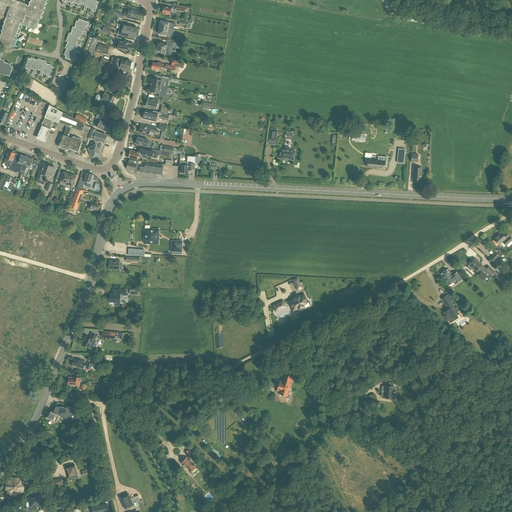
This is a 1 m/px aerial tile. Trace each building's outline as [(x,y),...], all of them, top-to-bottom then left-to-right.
[(0,0),(0,16),(6,18),(5,20),(3,22),(4,23),(4,25),(2,26),(3,27),(2,29),(1,31),(2,32),(1,34),(0,35),(0,36),(1,37),(0,38),(0,41),(1,42),(0,43),(0,44),(4,45),(9,47),(10,45),(12,46),(13,46),(13,43),(13,41),(14,41),(14,39),(15,37),(16,37),(16,34),(17,32),(18,32),(18,30),(18,28),(19,28),(19,25),(20,23),(35,29),(38,20),(39,20),(40,18),(42,16),(41,16),(42,14),(43,12),(43,11),(43,9),(45,7),(44,6),(45,4),(47,3),(46,2),(46,0),(30,0),(30,1),(29,1),(29,4),(28,6),(27,5),(27,4),(14,0),(13,0),(12,0),(0,0)] [(63,0),(83,3),(83,7),(89,8),(89,9),(94,10),(95,0),(63,0)] [(60,59),(59,58),(63,53),(69,55),(82,21),(80,20),(80,18),(82,19),(84,12),(57,2),(49,23),(68,29),(61,48),(48,39),(47,40),(27,27),(18,42),(56,66),(60,59)] [(175,9),(163,6),(162,14),(170,15),(170,11),(174,12),(175,9)] [(127,17),(139,20),(141,12),(129,9),(127,17)] [(113,14),(122,19),(124,15),(114,10),(113,14)] [(159,27),(169,29),(170,29),(172,30),(173,27),(175,27),(175,24),(160,21),(159,27)] [(120,24),(119,28),(136,32),(137,28),(136,28),(136,27),(123,24),(123,25),(120,24)] [(169,29),(159,27),(158,34),(169,36),(170,29),(169,29)] [(119,28),(119,30),(118,35),(128,37),(128,36),(135,37),(135,36),(136,32),(119,28)] [(82,55),(91,60),(98,40),(89,36),(82,55)] [(172,44),(178,45),(177,48),(180,49),(181,42),(173,40),(172,44)] [(115,48),(117,48),(117,49),(127,51),(127,54),(127,53),(131,54),(131,55),(131,52),(132,52),(134,43),(133,43),(133,44),(128,43),(129,42),(124,41),(124,42),(119,41),(116,41),(115,48)] [(155,50),(155,51),(155,52),(164,54),(164,55),(172,56),(173,50),(171,50),(172,47),(169,47),(170,45),(167,45),(164,44),(164,43),(160,43),(157,43),(156,47),(156,48),(155,49),(155,50)] [(97,49),(107,52),(109,47),(99,44),(97,49)] [(27,56),(24,65),(40,69),(39,71),(45,72),(44,77),(49,78),(52,63),(45,62),(45,59),(36,57),(36,58),(27,56)] [(1,59),(0,58),(0,72),(6,75),(9,76),(13,66),(10,65),(11,64),(4,62),(5,60),(1,59)] [(98,65),(116,77),(118,68),(126,70),(126,69),(130,69),(131,61),(112,58),(110,65),(101,59),(98,65)] [(153,62),(151,69),(160,71),(161,67),(163,67),(164,64),(161,63),(158,62),(157,63),(153,62)] [(151,84),(161,86),(162,81),(166,82),(167,80),(170,81),(171,78),(157,75),(156,79),(149,78),(148,83),(151,84)] [(101,77),(98,82),(104,85),(107,80),(101,77)] [(167,87),(161,86),(151,84),(150,90),(159,93),(159,95),(170,97),(171,93),(168,92),(169,88),(167,87)] [(61,94),(66,96),(69,90),(63,88),(61,94)] [(102,97),(101,100),(107,103),(106,104),(111,106),(115,97),(110,95),(110,96),(104,93),(102,97)] [(156,109),(157,103),(158,100),(148,98),(146,106),(156,109)] [(4,99),(1,107),(6,109),(10,101),(4,99)] [(91,128),(60,111),(50,105),(45,117),(53,120),(67,126),(59,146),(68,150),(69,148),(78,152),(82,140),(83,140),(87,129),(90,130),(91,128)] [(155,115),(152,114),(153,112),(145,110),(143,118),(151,120),(154,121),(155,115)] [(0,117),(0,122),(4,124),(7,117),(7,116),(8,114),(3,111),(2,114),(1,114),(0,117)] [(85,124),(87,120),(77,114),(75,118),(85,124)] [(42,124),(51,127),(53,120),(45,117),(42,124)] [(97,127),(107,132),(111,124),(101,119),(97,127)] [(142,133),(142,134),(148,136),(149,131),(155,133),(157,128),(149,126),(149,127),(141,125),(139,132),(142,133)] [(50,130),(41,126),(36,139),(45,142),(50,130)] [(90,139),(93,139),(96,131),(96,130),(91,128),(88,137),(85,145),(88,146),(90,139)] [(270,129),(269,140),(276,141),(277,130),(270,129)] [(93,139),(95,140),(103,143),(104,143),(107,135),(96,131),(93,139)] [(149,147),(150,144),(147,143),(148,140),(138,137),(136,144),(142,145),(149,147)] [(103,143),(95,140),(95,141),(91,144),(92,146),(88,148),(93,157),(100,154),(100,152),(103,143)] [(139,152),(138,156),(141,157),(141,154),(157,158),(158,154),(172,157),(173,154),(160,151),(151,149),(150,151),(140,149),(139,152)] [(280,149),(279,158),(294,160),(295,151),(280,149)] [(138,156),(139,152),(131,150),(129,158),(137,160),(138,156)] [(10,165),(15,153),(9,151),(7,155),(4,162),(10,165)] [(21,156),(15,153),(10,165),(9,170),(16,173),(17,171),(22,172),(21,174),(26,176),(29,169),(30,166),(32,160),(21,155),(21,156)] [(367,163),(367,167),(384,169),(384,166),(386,166),(387,157),(378,156),(378,160),(368,159),(367,163)] [(187,157),(187,163),(187,165),(189,165),(188,170),(194,170),(194,163),(195,157),(187,157)] [(134,171),(135,165),(138,165),(139,161),(129,159),(128,162),(126,169),(134,171)] [(39,163),(32,160),(30,166),(29,169),(32,170),(30,175),(33,176),(35,172),(37,169),(39,163)] [(188,173),(188,170),(189,165),(187,165),(187,163),(181,162),(181,165),(180,173),(188,173)] [(37,179),(45,181),(47,176),(49,177),(53,167),(44,164),(42,170),(41,170),(37,179)] [(135,171),(146,172),(147,164),(145,164),(144,167),(138,166),(136,167),(135,171)] [(157,165),(147,164),(146,172),(155,174),(157,165)] [(413,183),(420,183),(420,178),(421,178),(421,168),(413,167),(413,178),(414,178),(413,183)] [(60,181),(66,184),(70,174),(63,172),(60,181)] [(94,176),(87,173),(85,174),(84,178),(81,177),(78,183),(83,185),(84,183),(85,183),(87,183),(86,186),(89,187),(94,176)] [(0,186),(3,188),(6,190),(10,182),(12,177),(9,176),(5,174),(0,185),(0,186)] [(70,174),(66,184),(70,185),(69,188),(71,189),(76,177),(70,174)] [(73,199),(70,207),(76,209),(81,194),(75,192),(75,193),(73,199)] [(0,275),(15,218),(0,214),(0,275)] [(144,243),(159,244),(159,229),(145,229),(144,243)] [(493,239),(499,245),(502,242),(506,246),(511,239),(506,233),(503,235),(500,233),(493,239)] [(171,251),(182,251),(182,241),(172,240),(171,251)] [(495,252),(490,258),(495,262),(498,258),(499,259),(501,257),(495,252)] [(477,276),(483,281),(487,276),(489,279),(492,275),(491,275),(495,271),(489,266),(486,269),(474,258),(468,265),(469,266),(468,268),(470,270),(472,268),(476,271),(479,274),(477,276)] [(122,265),(120,265),(120,261),(109,260),(109,269),(122,270),(122,265)] [(441,274),(448,285),(454,282),(455,284),(462,280),(457,273),(452,276),(448,270),(441,274)] [(499,280),(506,286),(509,282),(502,276),(499,280)] [(109,302),(115,302),(115,305),(119,305),(120,294),(126,294),(126,290),(115,290),(115,294),(110,294),(109,302)] [(295,298),(289,301),(291,306),(293,311),(294,310),(298,308),(299,309),(303,307),(304,307),(303,306),(304,306),(304,305),(303,305),(307,303),(307,302),(304,294),(299,296),(298,296),(295,297),(295,298)] [(442,299),(449,309),(444,313),(445,315),(444,315),(448,321),(449,320),(450,322),(458,317),(456,315),(459,314),(457,311),(460,310),(457,306),(455,308),(451,302),(454,301),(449,294),(442,299)] [(283,301),(273,306),(276,311),(279,310),(279,309),(285,306),(285,307),(283,301)] [(96,341),(95,340),(97,336),(91,334),(89,338),(86,336),(85,339),(84,339),(81,344),(92,350),(96,341)] [(82,361),(79,360),(78,360),(74,359),(72,366),(80,368),(82,369),(85,362),(82,361)] [(85,368),(95,372),(98,372),(100,367),(87,363),(85,368)] [(10,393),(29,394),(30,366),(22,365),(21,381),(10,381),(10,393)] [(280,377),(276,390),(279,391),(279,394),(282,394),(282,395),(282,396),(285,396),(286,396),(286,395),(287,396),(288,391),(289,391),(289,390),(290,390),(290,389),(291,389),(291,388),(290,387),(290,386),(292,376),(283,374),(282,378),(280,377)] [(68,384),(79,386),(80,378),(73,377),(73,378),(69,377),(68,384)] [(383,397),(383,398),(393,399),(393,398),(395,398),(396,391),(393,390),(394,387),(393,387),(394,383),(389,382),(389,386),(384,386),(383,397)] [(0,413),(17,416),(20,400),(0,397),(0,413)] [(64,418),(63,418),(63,419),(75,415),(75,407),(67,407),(67,408),(64,408),(64,407),(56,407),(53,412),(59,415),(64,417),(64,418)] [(233,410),(235,412),(234,412),(239,417),(241,414),(235,408),(233,410)] [(59,415),(53,412),(50,411),(49,413),(48,413),(45,418),(50,420),(51,419),(56,421),(57,420),(59,415)] [(164,432),(171,439),(174,436),(167,429),(164,432)] [(181,463),(190,472),(196,467),(186,457),(181,463)] [(68,477),(77,475),(74,465),(69,466),(70,467),(67,468),(68,472),(68,473),(67,473),(68,477)] [(7,490),(11,495),(18,495),(20,493),(20,494),(22,493),(21,492),(23,490),(23,483),(18,479),(12,478),(7,483),(7,490)] [(53,480),(54,486),(62,484),(61,478),(53,480)] [(120,497),(125,509),(133,505),(128,493),(120,497)] [(26,508),(27,511),(33,510),(33,507),(39,506),(38,496),(28,498),(30,507),(26,508)] [(7,506),(11,510),(15,506),(11,502),(7,506)]
